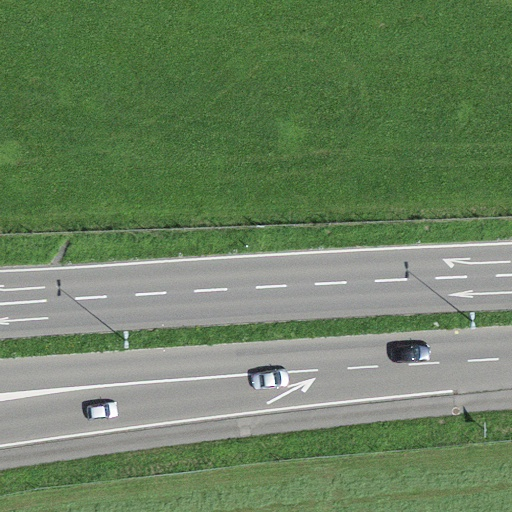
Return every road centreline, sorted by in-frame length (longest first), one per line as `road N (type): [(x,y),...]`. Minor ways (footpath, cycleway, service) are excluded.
road 1 (motorway): [(0,423),(436,349)]
road 2 (secondary): [(0,381),(436,349)]
road 3 (secondary): [(511,295),(120,309)]
road 4 (secondary): [(120,309),(0,318)]
road 5 (motorway): [(120,309),(0,302)]
